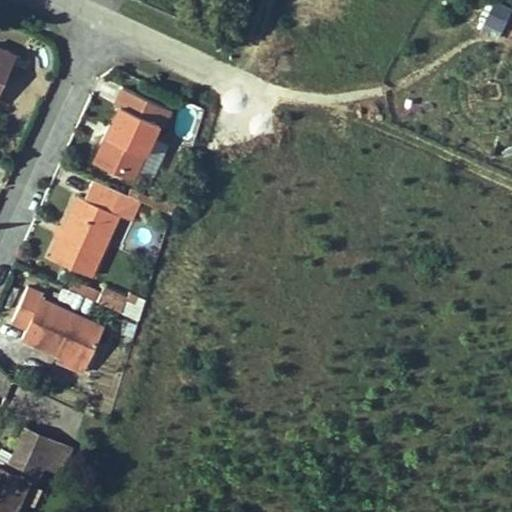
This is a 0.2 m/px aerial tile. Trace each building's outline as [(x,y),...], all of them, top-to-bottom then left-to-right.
[(501,27),(509,8),(490,1),(483,20),(501,27)] [(0,54),(13,60),(16,54),(0,46),(0,54)] [(0,88),(13,60),(0,54),(0,88)] [(171,109),(122,86),(114,103),(119,105),(93,161),(133,180),(159,124),(163,126),(171,109)] [(50,257),(92,275),(119,213),(112,210),(120,191),(93,179),(84,198),(78,195),(63,228),(59,236),(50,257)] [(147,202),(171,213),(175,202),(159,195),(150,195),(147,202)] [(54,234),(59,236),(63,228),(57,225),(54,234)] [(27,285),(12,319),(27,326),(22,337),(59,353),(86,366),(103,326),(41,298),(43,293),(27,285)] [(124,302),(127,297),(104,286),(97,300),(121,311),(124,302)] [(138,318),(141,310),(124,302),(121,311),(138,318)] [(86,366),(59,353),(56,359),(83,371),(86,366)] [(7,467),(0,463),(0,511),(13,511),(17,504),(24,507),(42,465),(47,468),(58,442),(25,427),(12,455),(7,467)] [(72,448),(58,442),(47,468),(60,474),(72,448)] [(0,451),(0,463),(7,467),(12,455),(1,450),(0,451)]
